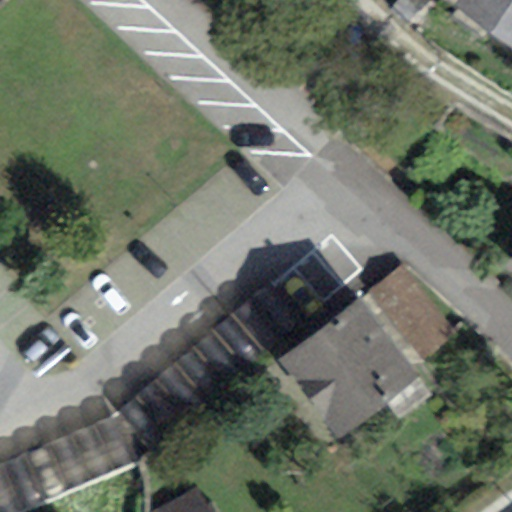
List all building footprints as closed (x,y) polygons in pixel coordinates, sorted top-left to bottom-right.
[(407,0),(421,12),(432,0),(407,0)] [(511,0),(458,0),(451,12),(511,51),(511,0)] [(456,333),(400,267),(369,293),(425,359),(456,333)] [(363,298),(276,359),(335,442),(422,380),(363,298)] [(117,417),(0,464),(0,511),(25,511),(139,463),(263,359),(230,318),(117,417)] [(198,491),(160,511),(219,511),(215,502),(206,504),(198,491)]
